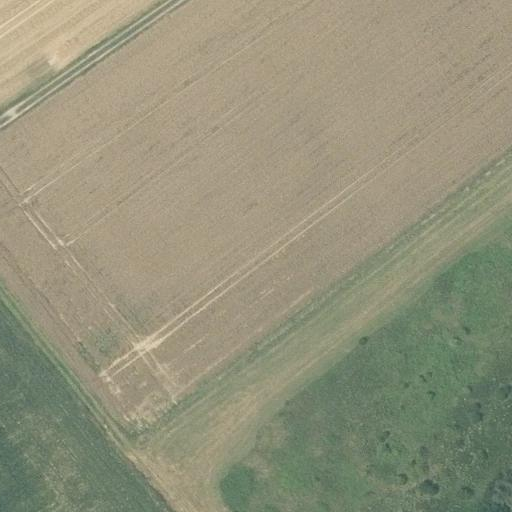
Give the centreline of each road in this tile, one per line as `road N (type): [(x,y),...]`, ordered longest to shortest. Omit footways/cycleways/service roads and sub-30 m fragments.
road 1 (track): [(511,166),(135,457)]
road 2 (track): [(135,457),(0,291)]
road 3 (track): [(0,121),(176,0)]
